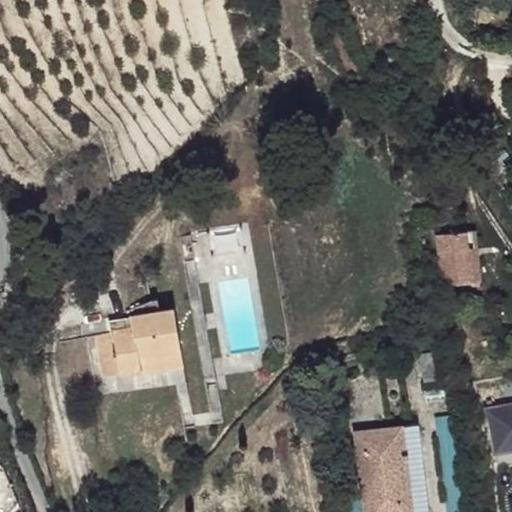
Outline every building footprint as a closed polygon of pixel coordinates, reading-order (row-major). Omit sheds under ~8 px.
[(433,203),(434,254),(470,255),(468,204),(433,203)] [(240,228),(206,233),(209,253),(243,248),(240,228)] [(130,300),(109,307),(109,310),(111,322),(118,321),(116,310),(177,300),(175,289),(154,292),(130,300)] [(177,300),(116,310),(118,321),(125,364),(146,359),(144,344),(187,337),(181,299),(177,300)] [(109,310),(100,312),(109,367),(125,364),(118,321),(111,322),(109,310)] [(187,337),(144,344),(146,359),(190,351),(187,337)] [(511,399),(482,407),(497,468),(511,464),(511,399)] [(429,511),(417,422),(401,424),(415,511),(429,511)] [(415,511),(401,424),(353,432),(365,511),(415,511)]
